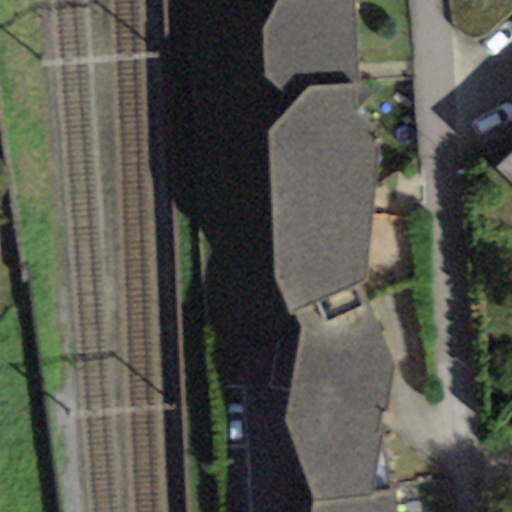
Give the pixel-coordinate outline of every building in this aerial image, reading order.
[(357,85),(353,0),(281,0),(265,28),(266,81),(295,104),(307,88),(357,85)] [(372,83),(357,85),(307,88),(295,104),(268,132),(273,281),(293,314),(360,284),(367,281),(376,182),(372,83)] [(511,144),(482,173),(511,203),(511,144)] [(393,369),(360,284),(293,314),(302,328),(287,421),(314,504),(372,493),(393,369)] [(394,511),(392,489),(372,493),(314,504),(312,511),(394,511)]
